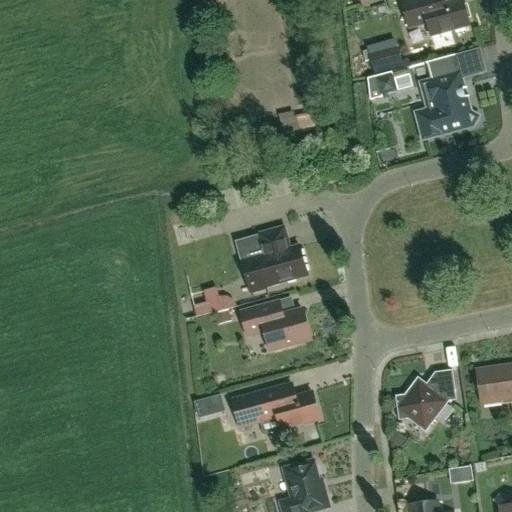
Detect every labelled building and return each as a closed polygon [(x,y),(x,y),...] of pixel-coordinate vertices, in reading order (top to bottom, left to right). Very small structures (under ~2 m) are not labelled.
[(407,0),(402,2),(410,29),(428,24),(431,37),(470,26),(462,0),(459,0),(445,4),(444,0),(407,0)] [(404,68),(398,44),(368,52),(375,77),(404,68)] [(426,63),(431,81),(419,85),(425,110),(416,112),(423,140),(473,127),(479,117),(471,113),(455,56),(426,63)] [(367,79),(370,101),(382,97),(382,95),(397,92),(394,80),(392,73),(367,79)] [(303,128),(319,124),(316,111),(300,115),(303,128)] [(335,172),(325,175),(328,185),(338,182),(335,172)] [(265,257),(258,259),(242,263),(251,293),(267,289),(266,286),(308,275),(300,247),(289,250),(283,229),(259,236),(265,257)] [(202,286),(205,298),(196,300),(200,316),(229,308),(222,281),(202,286)] [(270,351),(311,340),(303,311),(274,319),(270,304),(241,312),(248,337),(265,333),(270,351)] [(511,366),(477,372),(482,404),(502,401),(503,405),(511,404),(511,366)] [(405,396),(396,397),(399,421),(408,420),(426,433),(450,402),(457,401),(453,371),(435,373),(427,385),(418,378),(405,396)] [(278,418),(281,431),(282,431),(285,433),(293,431),(294,427),(320,420),(313,393),(284,401),(281,388),(231,402),(238,428),(278,418)] [(321,481),(319,481),(313,462),(284,470),(292,500),(281,503),(283,511),(313,511),(329,508),(321,481)] [(438,511),(437,502),(411,506),(411,511),(438,511)]
